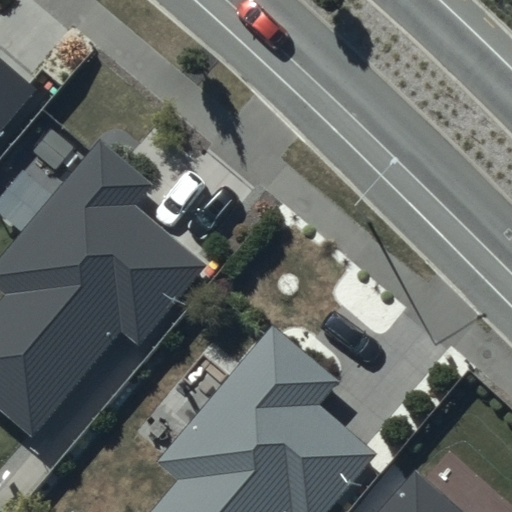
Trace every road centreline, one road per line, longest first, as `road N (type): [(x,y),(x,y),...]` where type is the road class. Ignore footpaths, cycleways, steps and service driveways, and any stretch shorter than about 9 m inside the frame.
road 1 (secondary): [(511,244),(253,0)]
road 2 (secondary): [(400,0),(511,106)]
